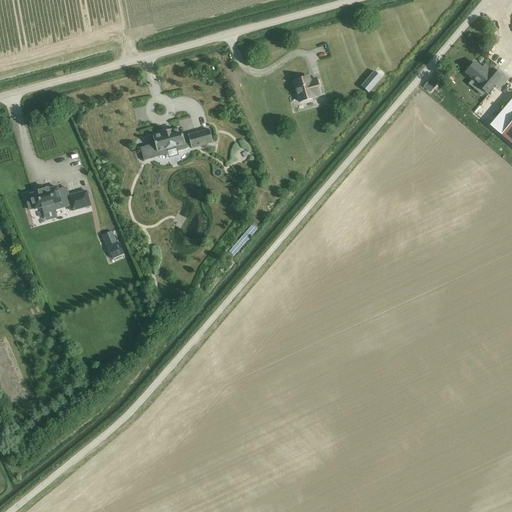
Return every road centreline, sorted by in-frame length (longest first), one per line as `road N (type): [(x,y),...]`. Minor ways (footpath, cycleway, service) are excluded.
road 1 (unclassified): [(11,511),(136,405),(486,0)]
road 2 (unclassified): [(0,97),(356,0)]
